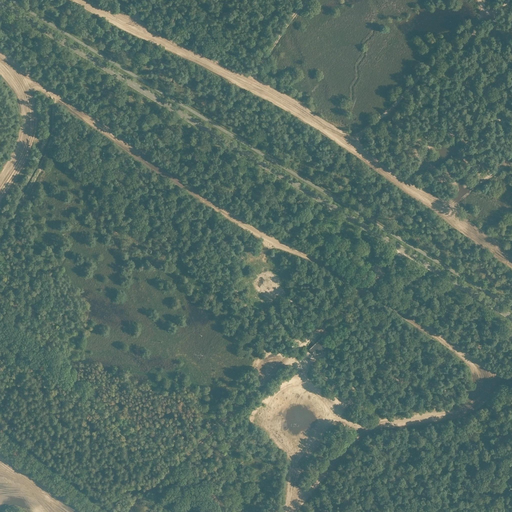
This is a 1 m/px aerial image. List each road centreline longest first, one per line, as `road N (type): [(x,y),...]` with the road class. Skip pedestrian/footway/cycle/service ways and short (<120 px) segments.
road 1 (tertiary): [(511,316),(0,1)]
road 2 (track): [(511,257),(303,111),(83,0)]
road 3 (unknown): [(365,289),(226,213),(52,95)]
road 4 (track): [(404,248),(167,465)]
road 5 (track): [(487,18),(351,144)]
road 6 (track): [(0,187),(23,154),(27,123),(25,88),(0,62)]
